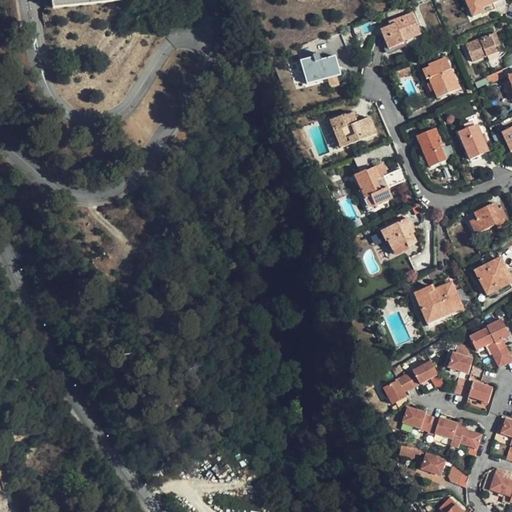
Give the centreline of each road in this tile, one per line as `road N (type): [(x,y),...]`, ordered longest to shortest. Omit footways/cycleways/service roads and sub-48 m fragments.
road 1 (unclassified): [(158,511),(64,390),(0,239)]
road 2 (residential): [(373,79),(429,201),(462,201),(511,177)]
road 3 (residential): [(511,393),(472,482),(485,511)]
